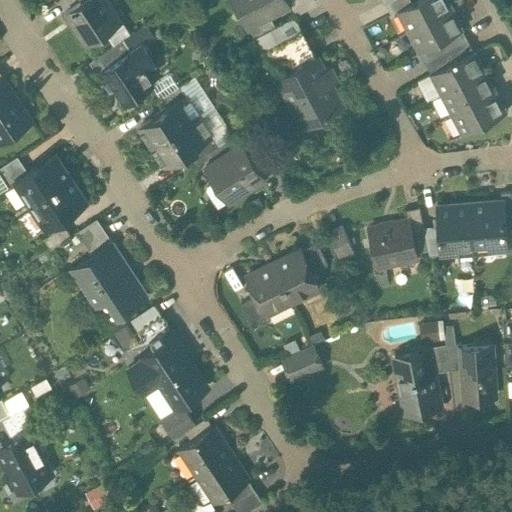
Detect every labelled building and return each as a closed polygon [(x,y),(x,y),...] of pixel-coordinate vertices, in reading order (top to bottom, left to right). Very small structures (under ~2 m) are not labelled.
[(82,0),(81,1),(65,12),(86,44),(121,21),(113,9),(110,11),(103,0),(82,0)] [(287,0),(235,0),(248,24),(269,13),(289,3),(287,0)] [(411,0),(389,0),(385,2),(391,13),(398,9),(412,2),(411,0)] [(415,0),(412,2),(398,9),(409,30),(451,7),(447,0),(415,0)] [(451,7),(409,30),(419,51),(420,51),(441,39),(462,28),(451,7)] [(269,13),(248,24),(254,36),(262,32),(275,25),(269,13)] [(301,27),(262,48),(270,62),(287,52),(295,67),(316,55),(301,27)] [(462,28),(441,39),(446,50),(467,39),(462,28)] [(123,38),(95,57),(102,69),(131,50),(123,38)] [(420,51),(419,51),(425,61),(446,50),(441,39),(420,51)] [(467,39),(446,50),(452,61),(473,50),(467,39)] [(131,50),(102,69),(114,87),(124,102),(153,83),(143,69),(155,62),(143,44),(132,51),(131,50)] [(446,50),(425,61),(431,72),(452,61),(446,50)] [(452,61),(431,72),(442,93),(484,70),(473,50),(452,61)] [(295,67),(277,76),(304,126),(343,105),(331,83),(338,79),(331,65),(324,69),(316,55),(295,67)] [(0,140),(32,119),(16,94),(0,70),(0,140)] [(484,70),(442,93),(452,113),(495,90),(484,70)] [(180,85),(162,97),(168,107),(187,94),(180,85)] [(495,90),(452,113),(463,133),(506,111),(495,90)] [(168,107),(152,117),(140,126),(152,145),(199,114),(187,94),(168,107)] [(199,114),(152,145),(165,164),(194,145),(212,133),(199,114)] [(262,143),(250,122),(234,133),(242,144),(242,143),(248,152),(262,143)] [(212,133),(194,145),(200,155),(219,143),(212,133)] [(242,144),(210,165),(209,170),(215,180),(221,182),(231,196),(227,198),(228,200),(264,176),(261,172),(248,152),(242,143),(242,144)] [(15,180),(31,203),(71,177),(55,153),(29,171),(18,154),(0,166),(0,172),(8,185),(15,180)] [(71,177),(31,203),(46,227),(60,218),(86,200),(71,177)] [(511,190),(501,191),(501,199),(503,199),(504,227),(511,226),(511,190)] [(488,200),(471,201),(475,263),(476,263),(475,243),(488,242),(488,248),(506,247),(504,227),(503,199),(501,199),(501,203),(489,204),(488,200)] [(471,201),(437,204),(439,228),(439,236),(441,235),(442,252),(459,251),(459,244),(472,243),(473,263),(475,263),(471,201)] [(419,206),(407,209),(409,217),(412,232),(424,229),(419,206)] [(97,217),(77,230),(93,254),(113,241),(97,217)] [(409,217),(369,226),(377,266),(418,257),(412,232),(409,217)] [(60,218),(46,227),(50,233),(44,237),(51,247),(71,234),(60,218)] [(344,225),(329,232),(339,256),(354,250),(344,225)] [(439,228),(424,229),(429,253),(442,252),(441,235),(439,236),(439,228)] [(317,240),(301,248),(312,271),(328,263),(317,240)] [(123,256),(113,241),(93,254),(71,268),(95,304),(111,294),(121,310),(145,294),(133,277),(130,278),(121,265),(123,263),(124,260),(124,258),(123,256)] [(300,248),(274,261),(274,260),(274,261),(293,299),(319,286),(301,248),(301,247),(300,248)] [(392,275),(422,268),(420,258),(390,265),(392,275)] [(274,261),(273,261),(248,274),(248,273),(247,274),(257,294),(265,312),(267,311),(293,299),(274,261)] [(257,294),(240,302),(253,327),(270,319),(267,311),(265,312),(257,294)] [(154,302),(131,318),(146,341),(170,326),(154,302)] [(113,328),(126,348),(140,340),(126,319),(113,328)] [(175,405),(208,383),(175,334),(142,355),(144,357),(129,367),(144,390),(147,389),(143,383),(155,375),(175,405)] [(283,353),(292,378),(326,366),(316,341),(283,353)] [(461,342),(446,343),(449,368),(462,368),(460,344),(461,344),(461,342)] [(461,344),(460,344),(462,368),(464,398),(483,396),(482,391),(495,390),(492,342),(461,344)] [(446,343),(428,346),(429,349),(429,348),(434,371),(449,368),(446,343)] [(429,349),(394,356),(400,383),(404,382),(408,407),(440,400),(434,371),(429,348),(429,349)] [(11,408),(28,403),(24,390),(7,395),(11,408)] [(195,422),(182,403),(162,416),(175,435),(195,422)] [(24,405),(1,417),(12,438),(30,429),(42,452),(47,449),(24,405)] [(206,415),(186,429),(192,438),(213,425),(206,415)] [(192,438),(180,446),(198,473),(231,451),(213,424),(213,425),(192,438)] [(30,429),(12,438),(15,445),(0,452),(0,454),(19,490),(53,472),(42,452),(30,429)] [(231,451),(198,473),(215,500),(227,492),(248,478),(249,478),(231,451)] [(248,478),(227,492),(234,502),(255,488),(248,478)] [(255,488),(234,502),(240,511),(245,511),(263,501),(255,488)]
